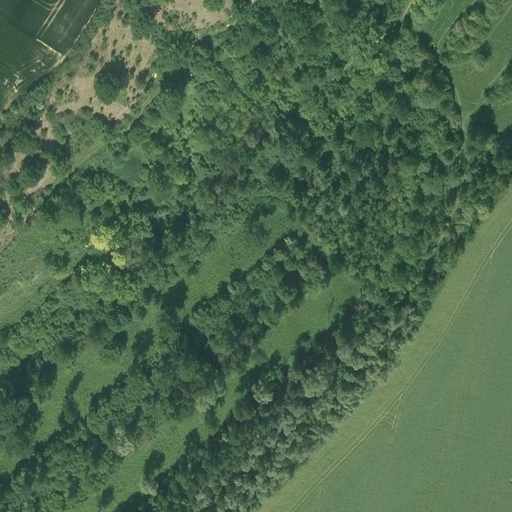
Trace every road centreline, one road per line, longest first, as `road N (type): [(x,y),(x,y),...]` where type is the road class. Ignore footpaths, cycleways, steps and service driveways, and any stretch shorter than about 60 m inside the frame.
road 1 (track): [(188,511),(415,282),(451,218),(462,136)]
road 2 (track): [(400,24),(164,226)]
road 3 (track): [(28,211),(128,131),(202,42),(233,24),(251,0)]
road 4 (track): [(164,226),(47,352),(0,390)]
road 5 (track): [(400,24),(431,49),(455,86),(462,136)]
